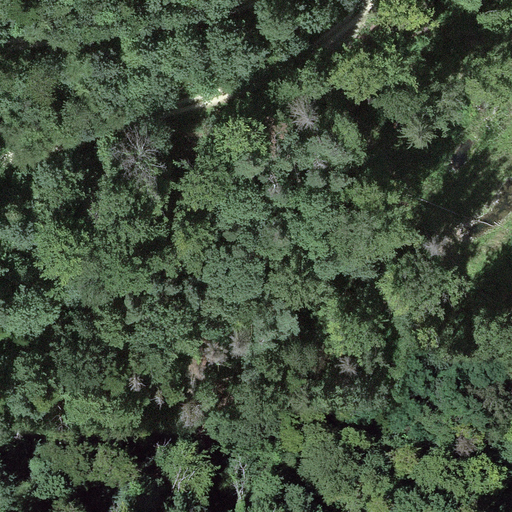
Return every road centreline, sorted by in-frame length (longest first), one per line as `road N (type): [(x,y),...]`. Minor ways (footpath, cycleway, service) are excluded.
road 1 (track): [(370,0),(305,54),(249,85),(0,159)]
road 2 (track): [(0,43),(141,24),(237,0)]
